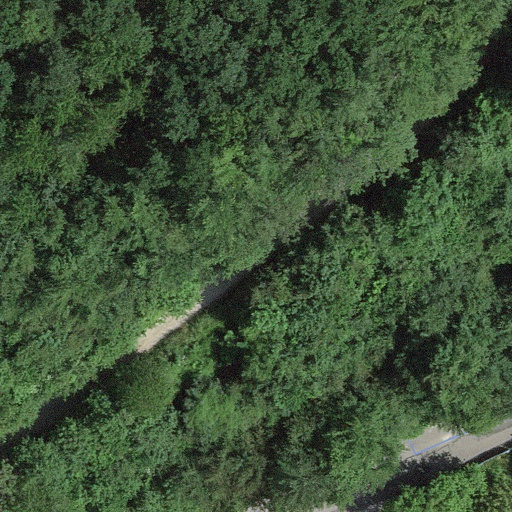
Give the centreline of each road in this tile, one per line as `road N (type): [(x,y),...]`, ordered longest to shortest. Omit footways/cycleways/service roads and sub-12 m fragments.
road 1 (track): [(377,157),(151,338),(0,429)]
road 2 (residential): [(326,511),(511,433)]
road 3 (track): [(511,13),(377,157)]
